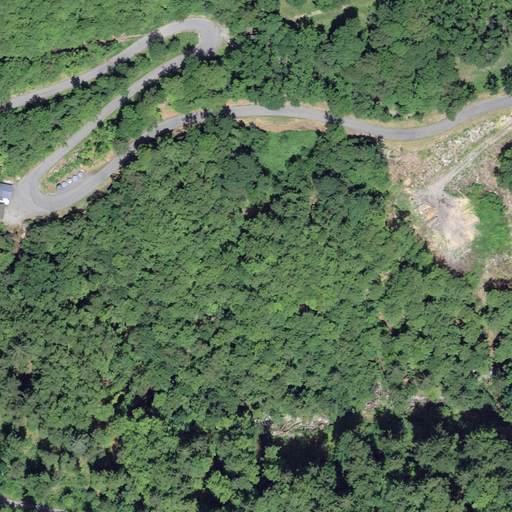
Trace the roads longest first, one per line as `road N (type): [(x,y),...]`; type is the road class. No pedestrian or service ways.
road 1 (unclassified): [(511,98),(436,128),(399,133),(308,112),(208,111),(156,133),(59,202),(37,196),(38,171),(157,72),(202,47),(208,29),(181,23),(77,80),(0,106)]
road 2 (track): [(163,33),(0,67)]
